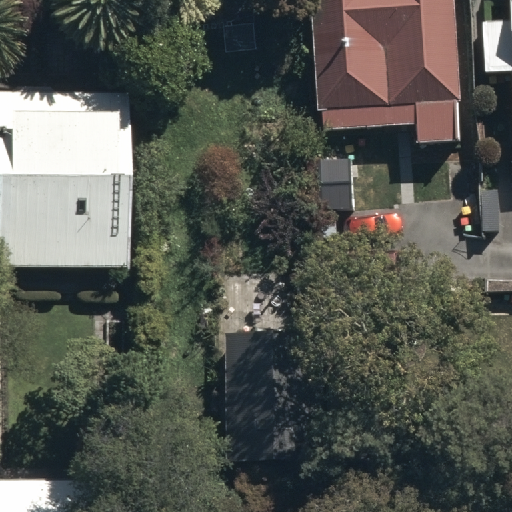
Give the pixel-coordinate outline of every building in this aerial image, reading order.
[(314,0),(317,107),(323,107),(324,120),(417,118),(417,137),(457,136),(453,0),(314,0)] [(511,0),(505,0),(506,12),(479,13),(481,65),(511,63),(511,0)] [(119,82),(0,84),(0,260),(122,258),(119,82)] [(315,325),(224,325),(224,453),(315,453),(315,325)] [(0,473),(0,511),(117,511),(118,475),(0,473)]
